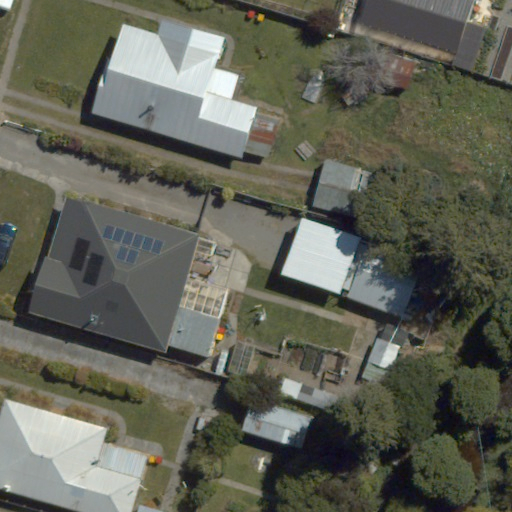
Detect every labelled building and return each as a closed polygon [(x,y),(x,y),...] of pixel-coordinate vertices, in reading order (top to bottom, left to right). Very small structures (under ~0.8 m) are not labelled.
[(455,54),(472,0),(367,0),(360,24),(455,54)] [(122,22),(105,78),(102,77),(91,113),(242,159),(258,107),(233,100),(240,74),(218,67),(227,36),(161,16),(156,32),(122,22)] [(511,138),(489,133),(482,160),(511,167),(511,138)] [(200,234),(66,194),(32,311),(166,350),(200,234)] [(422,261),(302,218),(281,275),(401,318),(422,261)] [(317,416),(253,397),(243,431),(307,451),(317,416)] [(104,431),(7,402),(0,424),(0,485),(90,511),(127,511),(137,480),(93,468),(104,431)]
